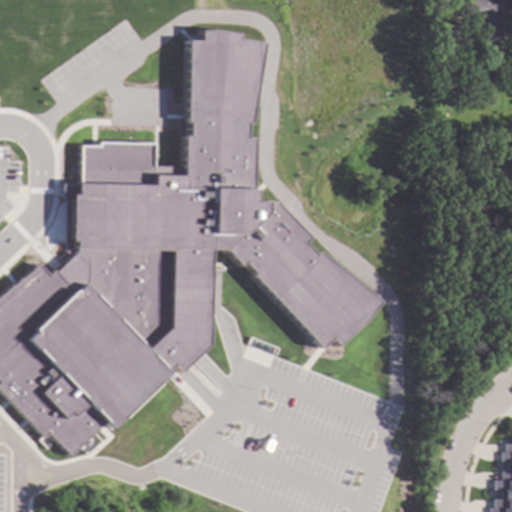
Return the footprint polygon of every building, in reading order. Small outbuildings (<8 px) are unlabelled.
[(500,0),(500,1),(499,1),(499,41),(476,41),(476,18),(461,18),(458,18),(458,0),(500,0)] [(433,20),(427,24),(422,18),(427,13),(433,20)] [(0,396),(40,439),(44,435),(66,456),(99,423),(106,429),(163,375),(160,373),(167,366),(174,373),(203,345),(205,250),(219,251),(235,267),(238,263),(248,274),(245,276),(314,348),(325,339),(331,346),(356,323),(374,302),(312,253),(308,255),(296,243),(302,238),(267,202),(244,202),(247,138),(240,137),(240,124),(243,125),(257,43),(233,39),(234,35),(215,32),(196,31),(194,41),(182,41),(181,123),(183,123),(183,136),(178,136),(178,167),(148,167),(149,144),(96,143),(95,147),(76,146),(76,185),(71,185),(72,195),(66,195),(66,241),(70,241),(70,249),(72,249),(72,253),(51,272),(50,271),(45,276),(34,265),(0,291),(0,396)] [(502,177),(492,179),(490,165),(499,163),(502,177)] [(511,438),(511,511),(485,511),(485,508),(489,508),(489,500),(495,500),(496,492),(489,491),(489,488),(490,480),(496,481),(497,473),(497,472),(503,472),(503,464),(498,464),(498,461),(498,453),(501,453),(501,445),(501,444),(508,444),(508,438),(511,438)]
